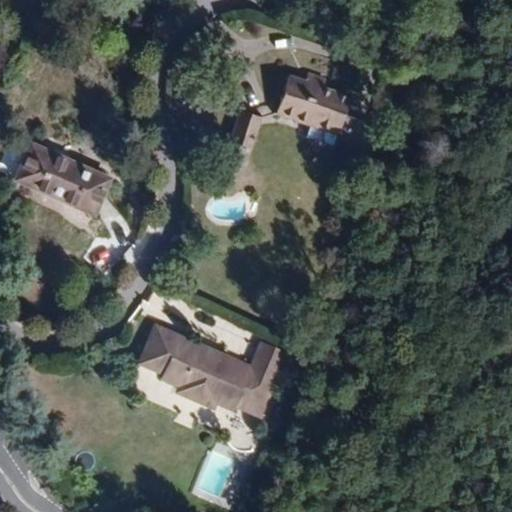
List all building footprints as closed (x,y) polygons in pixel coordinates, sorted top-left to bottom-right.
[(334,137),(348,96),(320,85),(322,78),(309,73),(306,80),(289,74),(275,112),(308,123),(306,128),(334,137)] [(248,147),(259,117),(241,110),(238,118),(234,128),(230,140),(248,147)] [(234,128),(238,118),(231,116),(227,125),(234,128)] [(92,213),(107,178),(29,143),(13,179),(92,213)] [(159,378),(177,336),(149,323),(130,365),(159,378)] [(233,410),(250,367),(177,336),(159,378),(176,385),(174,391),(212,409),(214,403),(233,410)] [(250,367),(233,410),(257,419),(282,355),(259,346),(250,367)]
